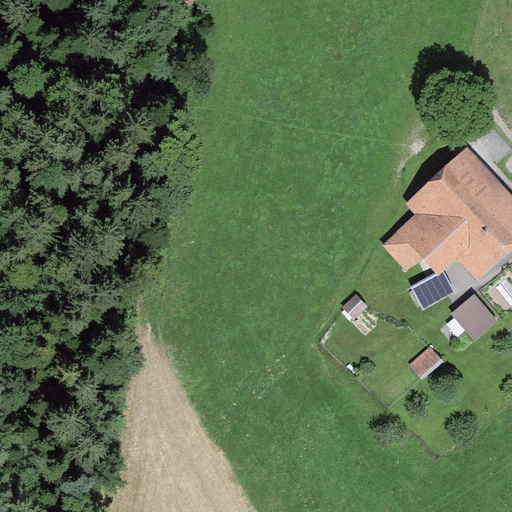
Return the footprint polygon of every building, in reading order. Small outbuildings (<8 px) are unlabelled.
[(423,211),(385,246),(406,269),(425,258),(437,272),(462,249),(478,267),(511,236),(511,217),(457,158),(412,199),(423,211)] [(440,274),(410,291),(419,308),(449,291),(440,274)] [(364,307),(355,296),(344,306),(353,316),(364,307)] [(473,300),(453,317),(472,340),(492,322),(473,300)] [(428,350),(410,368),(420,379),(438,361),(428,350)]
